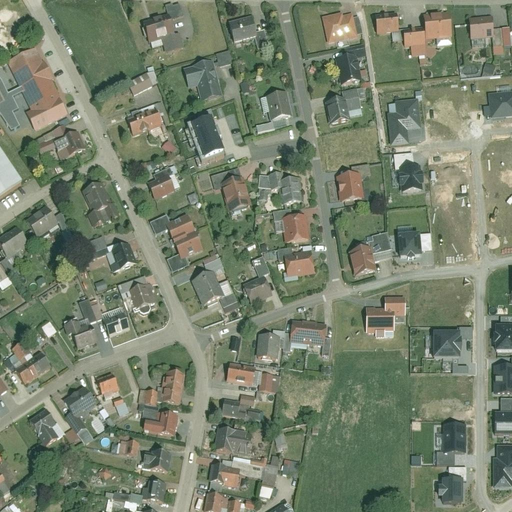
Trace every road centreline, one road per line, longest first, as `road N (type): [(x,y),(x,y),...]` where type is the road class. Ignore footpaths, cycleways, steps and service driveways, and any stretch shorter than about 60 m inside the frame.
road 1 (residential): [(286,0),(334,291)]
road 2 (residential): [(492,511),(479,459),(481,268)]
road 3 (residential): [(185,328),(80,375),(0,426)]
road 4 (residential): [(185,328),(112,157)]
road 5 (residential): [(112,157),(34,0)]
road 6 (residential): [(178,511),(202,380),(193,345)]
road 7 (residential): [(334,291),(193,345)]
road 8 (residential): [(481,268),(334,291)]
road 9 (residential): [(0,223),(112,157)]
road 10 (residential): [(481,268),(472,141)]
